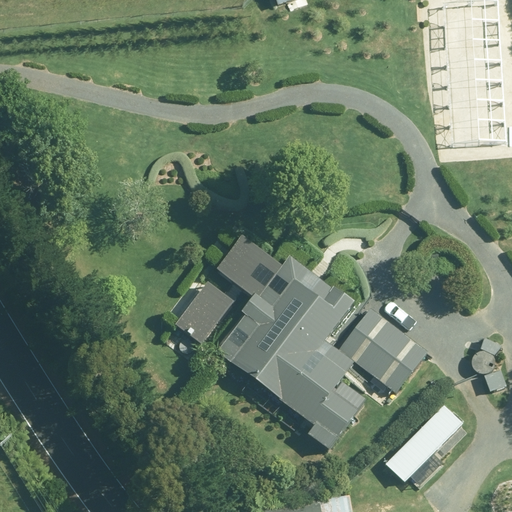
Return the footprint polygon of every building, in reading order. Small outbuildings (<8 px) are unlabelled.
[(321,117),(292,162),(377,217),(406,171),(321,117)] [(218,272),(256,301),(216,355),(316,431),(311,437),(330,452),(358,415),(333,396),(356,366),(396,396),(427,356),(370,313),(338,356),(324,345),(353,307),(290,259),(282,269),(243,239),(218,272)] [(203,283),(173,330),(191,341),(193,338),(204,345),(232,302),(203,283)] [(444,408),(386,467),(405,486),(463,426),(444,408)] [(351,511),(349,499),(281,508),(281,511),(351,511)]
